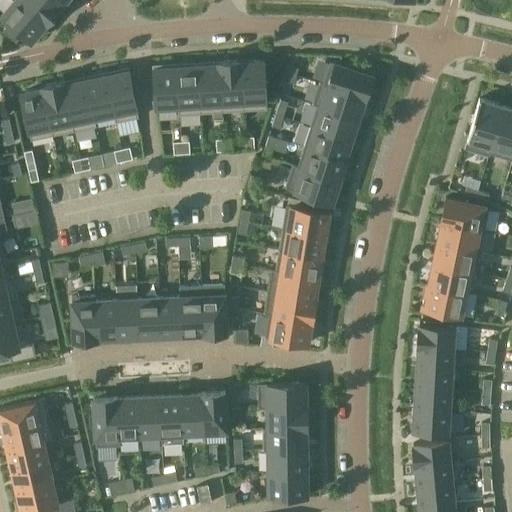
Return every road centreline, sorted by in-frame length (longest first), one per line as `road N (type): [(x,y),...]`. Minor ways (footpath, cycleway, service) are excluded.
road 1 (residential): [(436,42),(369,274),(358,367),(360,511)]
road 2 (residential): [(219,27),(350,30),(436,42)]
road 3 (residential): [(73,47),(219,27)]
